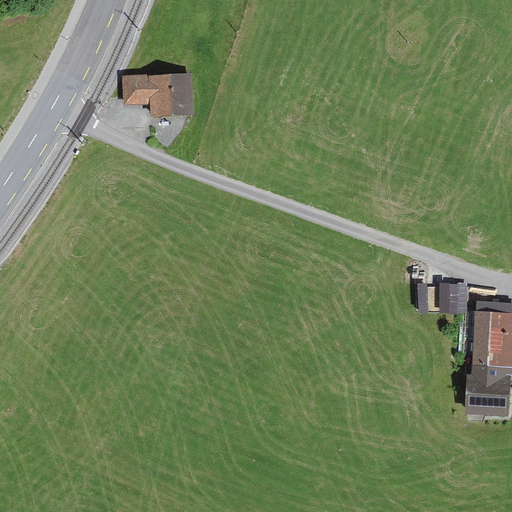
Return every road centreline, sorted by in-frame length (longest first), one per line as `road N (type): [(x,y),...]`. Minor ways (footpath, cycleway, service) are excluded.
road 1 (track): [(53,107),(189,171),(480,281)]
road 2 (secondary): [(0,191),(105,0)]
